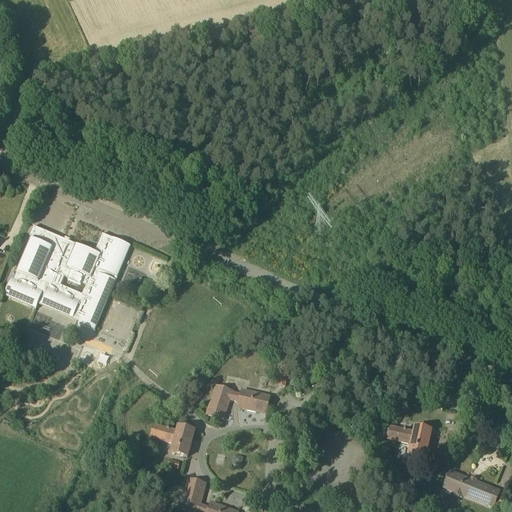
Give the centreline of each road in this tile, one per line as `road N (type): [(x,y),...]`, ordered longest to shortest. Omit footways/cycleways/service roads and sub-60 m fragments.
road 1 (unclassified): [(9,142),(36,82),(360,0)]
road 2 (unclassified): [(367,320),(30,179)]
road 3 (residential): [(267,500),(225,490),(202,457),(212,434),(271,426)]
road 4 (unclassified): [(511,377),(367,320)]
road 5 (track): [(131,511),(114,459),(114,406),(139,374)]
road 6 (residential): [(271,426),(328,381),(367,320)]
